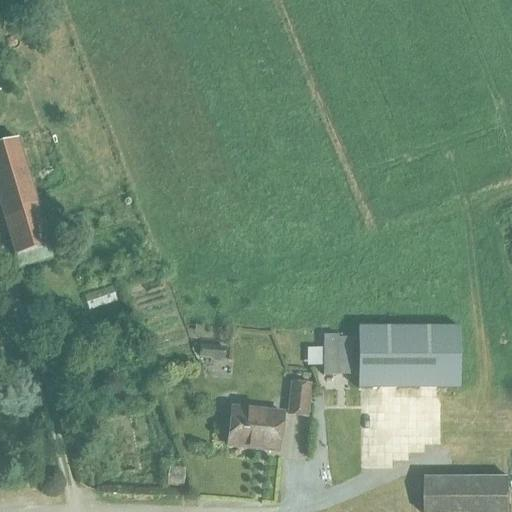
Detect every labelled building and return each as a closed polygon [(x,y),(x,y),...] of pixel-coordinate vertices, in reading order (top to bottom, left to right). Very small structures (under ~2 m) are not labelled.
[(0,146),(0,209),(18,270),(52,260),(18,142),(0,146)] [(90,307),(108,307),(108,290),(90,290),(90,307)] [(459,328),(357,328),(357,389),(459,389),(459,328)] [(338,336),(323,336),(323,376),(338,376),(338,374),(351,374),(351,339),(338,339),(338,336)] [(230,373),(232,343),(204,341),(202,372),(230,373)] [(288,415),(305,417),(309,385),(292,383),(288,415)] [(231,409),(227,447),(279,452),(282,420),(263,418),(263,414),(265,414),(266,413),(231,409)] [(166,486),(179,487),(180,474),(168,472),(166,486)] [(508,511),(509,479),(424,479),(424,511),(508,511)]
